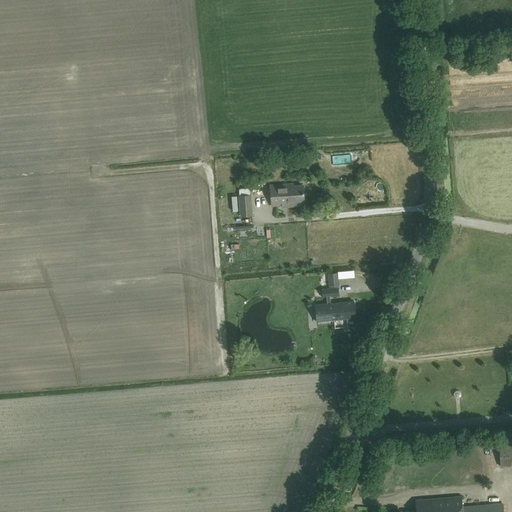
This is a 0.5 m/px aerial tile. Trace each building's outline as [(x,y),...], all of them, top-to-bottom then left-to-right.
[(272,206),(282,206),(282,207),(304,205),(303,185),(293,186),(293,183),(270,185),(272,206)] [(239,189),(239,195),(238,196),(240,216),(252,215),(251,194),(250,195),(249,188),(239,189)] [(338,273),(328,274),(329,287),(340,286),(338,273)] [(338,287),(329,288),(321,289),(322,297),(339,296),(338,287)] [(316,322),(355,318),(353,301),(315,304),(316,322)] [(502,511),(502,503),(462,506),(462,496),(415,500),(416,510),(405,511),(404,511),(502,511)]
